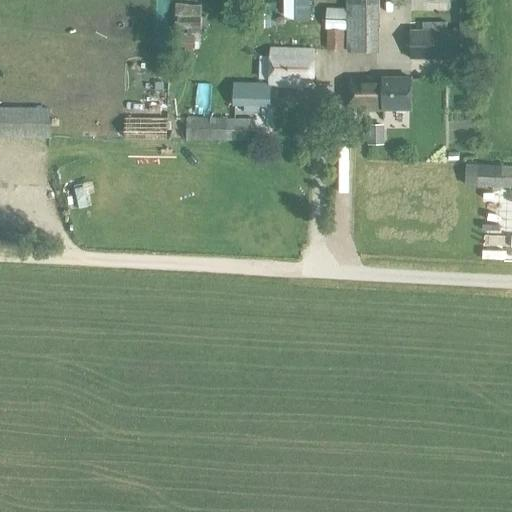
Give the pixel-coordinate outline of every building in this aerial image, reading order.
[(310,20),(309,0),(295,0),(296,21),(310,20)] [(201,30),(202,4),(175,4),(175,30),(201,30)] [(479,7),(460,7),(460,30),(479,30),(479,7)] [(272,14),(257,14),(257,27),(272,27),(272,14)] [(327,29),(347,30),(347,17),(328,16),(327,29)] [(328,29),(326,50),(344,51),(345,30),(328,29)] [(440,30),(426,30),(410,30),(410,59),(479,59),(479,30),(460,30),(440,30)] [(176,36),(176,50),(197,50),(197,36),(176,36)] [(270,84),(270,97),(279,98),(279,86),(313,86),(314,50),(271,50),(270,84)] [(351,110),(411,110),(411,78),(351,78),(351,110)] [(270,97),(270,84),(234,84),(234,106),(245,106),(245,112),(258,112),(258,106),(270,106),(270,97)] [(0,137),(49,138),(49,108),(0,107),(0,137)] [(126,118),(126,140),(166,140),(166,118),(126,118)] [(186,140),(255,142),(255,119),(187,118),(186,140)] [(376,124),(368,125),(368,145),(376,145),(376,124)] [(477,187),(479,166),(466,165),(465,186),(477,187)] [(511,168),(479,166),(477,187),(511,188),(511,168)]
